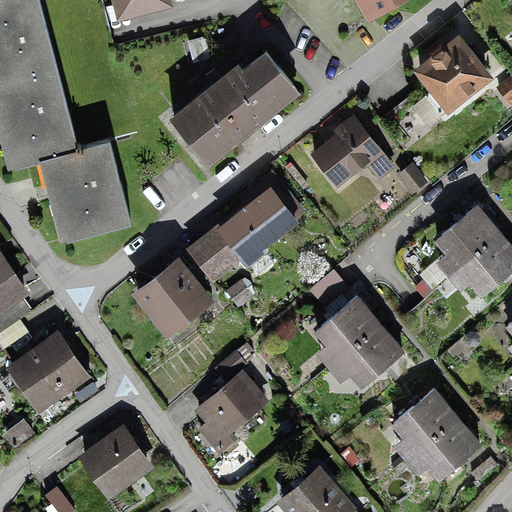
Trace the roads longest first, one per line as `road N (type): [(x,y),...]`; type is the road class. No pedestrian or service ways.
road 1 (residential): [(69,292),(129,258),(454,0)]
road 2 (residential): [(378,272),(368,254),(511,136)]
road 3 (residential): [(0,491),(32,451),(133,382)]
road 4 (residential): [(133,382),(221,511)]
